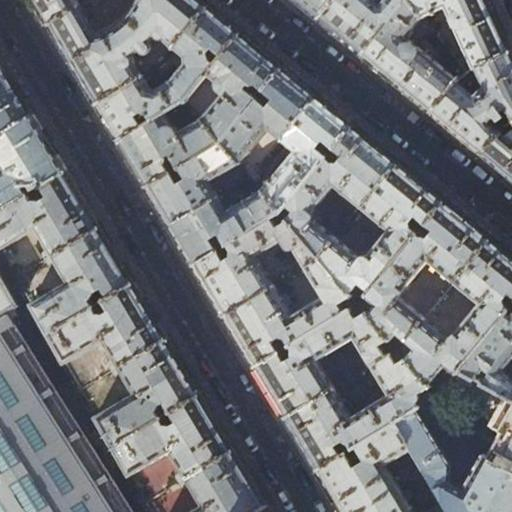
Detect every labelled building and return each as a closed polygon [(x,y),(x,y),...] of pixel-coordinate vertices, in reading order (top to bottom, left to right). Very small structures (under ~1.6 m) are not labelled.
[(34,0),(49,24),(80,5),(89,0),(34,0)] [(202,0),(138,0),(139,0),(136,6),(128,16),(123,20),(118,24),(139,51),(141,53),(143,54),(144,54),(147,55),(151,54),(154,51),(155,50),(155,48),(156,46),(155,42),(155,40),(160,37),(162,39),(160,44),(166,47),(169,42),(175,46),(209,5),(202,0)] [(296,0),(319,19),(335,0),(296,0)] [(335,0),(319,19),(339,35),(363,54),(408,0),(382,0),(380,3),(376,0),(335,0)] [(431,28),(409,0),(408,0),(363,54),(393,80),(432,112),(458,81),(465,72),(456,60),(446,68),(417,45),(431,28)] [(409,0),(431,28),(456,60),(465,72),(476,67),(511,51),(491,6),(487,0),(409,0)] [(98,35),(80,5),(49,24),(71,61),(97,104),(143,75),(137,64),(142,63),(141,57),(135,57),(134,55),(139,51),(118,24),(109,30),(105,32),(98,35)] [(223,17),(209,5),(175,46),(186,55),(187,62),(171,81),(187,100),(209,73),(217,63),(210,57),(210,51),(214,47),(223,56),(242,32),(223,17)] [(256,44),(242,32),(223,56),(217,63),(209,73),(217,79),(218,85),(219,88),(221,91),(223,93),(203,118),(223,141),(258,97),(247,87),(253,80),(265,89),(283,67),(256,44)] [(511,51),(476,67),(485,86),(474,95),(458,81),(432,112),(451,127),(482,153),(501,132),(493,125),(491,120),(498,114),(501,119),(500,120),(506,127),(511,123),(511,51)] [(0,59),(0,134),(34,115),(17,87),(0,59)] [(283,67),(265,89),(274,98),(268,105),(258,97),(223,141),(241,163),(269,128),(282,138),(318,95),(303,83),(283,67)] [(151,70),(143,75),(97,104),(107,121),(119,140),(166,113),(187,100),(171,81),(157,90),(150,87),(146,80),(154,75),(151,70)] [(333,108),(318,95),(282,138),(295,150),(264,189),(264,190),(282,211),(288,204),(327,156),(328,155),(319,147),(325,140),(334,148),(354,125),(333,108)] [(172,124),(166,113),(119,140),(130,159),(147,186),(223,141),(203,118),(180,133),(176,126),(172,124)] [(51,143),(34,115),(0,135),(0,211),(29,194),(25,189),(31,180),(37,177),(43,186),(67,171),(51,143)] [(511,123),(506,127),(501,132),(482,153),(509,175),(511,177),(511,123)] [(313,212),(335,185),(363,207),(400,163),(376,143),(354,125),(334,148),(343,156),(339,161),(337,160),(336,160),(334,161),(327,156),(288,204),(296,211),(289,219),(322,257),(338,238),(316,220),(316,218),(316,216),(315,214),(313,212)] [(210,181),(241,163),(223,141),(147,186),(158,205),(170,225),(219,197),(210,181)] [(421,181),(400,163),(363,207),(389,229),(368,255),(365,254),(363,254),(361,255),(360,256),(338,238),(322,257),(351,292),(360,281),(371,290),(418,233),(419,231),(414,227),(415,224),(415,223),(414,220),(413,219),(416,215),(426,223),(445,200),(421,181)] [(252,176),(256,172),(251,166),(247,169),(252,176)] [(67,171),(43,186),(49,196),(41,201),(33,201),(29,194),(0,211),(0,249),(1,251),(2,250),(37,230),(49,250),(44,253),(43,256),(45,260),(101,227),(84,199),(67,171)] [(261,177),(256,172),(252,176),(256,181),(261,177)] [(273,217),(282,211),(264,190),(228,212),(219,197),(170,225),(181,244),(193,264),(219,249),(212,238),(221,233),(227,244),(229,244),(273,217)] [(468,219),(445,200),(426,223),(434,230),(426,239),(418,233),(371,290),(368,295),(378,304),(370,314),(392,340),(393,341),(400,333),(408,340),(426,317),(430,313),(418,302),(414,307),(402,297),(405,289),(429,260),(455,282),(491,238),(468,219)] [(288,248),(289,248),(291,249),(292,249),(295,249),(306,267),(322,257),(289,219),(279,225),(273,217),(229,244),(235,254),(225,259),(219,249),(193,264),(209,290),(224,316),(275,286),(268,273),(273,271),(270,266),(264,268),(257,256),(283,241),(285,244),(288,248)] [(101,227),(45,260),(48,264),(51,265),(56,261),(68,281),(33,303),(31,303),(49,334),(96,305),(92,299),(95,293),(105,288),(110,297),(134,282),(119,256),(101,227)] [(445,387),(460,370),(510,308),(502,302),(510,292),(511,293),(511,255),(509,253),(491,238),(455,282),(480,303),(455,334),(450,337),(426,317),(408,340),(417,348),(408,360),(431,386),(439,395),(445,387)] [(0,317),(26,301),(0,256),(0,317)] [(324,297),(293,316),(290,310),(295,307),(287,293),(281,296),(275,286),(224,316),(239,340),(255,366),(347,312),(341,302),(353,295),(351,292),(322,257),(306,267),(324,297)] [(134,282),(110,297),(105,300),(109,306),(105,309),(104,313),(99,312),(96,305),(49,334),(65,362),(103,340),(116,361),(110,364),(110,367),(112,371),(168,338),(151,310),(134,282)] [(146,511),(143,505),(110,448),(78,391),(26,301),(0,317),(0,511),(146,511)] [(511,305),(510,308),(460,370),(511,397),(511,305)] [(356,338),(373,366),(388,357),(383,346),(392,340),(370,314),(368,312),(358,318),(352,308),(347,312),(255,366),(266,385),(286,417),(336,389),(319,361),(356,338)] [(168,338),(112,371),(115,376),(117,376),(123,373),(135,394),(96,417),(113,447),(162,417),(159,411),(161,405),(165,402),(170,412),(201,393),(184,365),(168,338)] [(393,354),(388,357),(373,366),(390,394),(353,417),(336,389),(286,417),(298,439),(317,469),(344,454),(338,444),(346,439),(348,441),(349,442),(352,443),(355,448),(359,446),(398,422),(418,409),(422,406),(419,400),(420,399),(421,397),(421,395),(420,392),(431,386),(408,360),(407,358),(399,363),(393,354)] [(511,397),(460,370),(445,387),(450,389),(449,390),(496,414),(490,425),(500,431),(487,456),(511,469),(511,397)] [(218,422),(201,393),(170,412),(177,422),(172,425),(165,423),(162,417),(113,447),(130,477),(170,453),(182,473),(177,476),(177,479),(179,483),(234,449),(218,422)] [(451,464),(418,409),(398,422),(414,449),(443,498),(446,503),(450,511),(511,511),(511,469),(487,456),(482,454),(464,489),(450,481),(451,464)] [(414,449),(398,422),(359,446),(367,460),(356,467),(348,452),(344,454),(317,469),(340,509),(342,511),(423,511),(422,510),(418,511),(414,511),(411,505),(416,502),(411,492),(405,496),(387,465),(414,449)] [(234,449),(179,483),(182,487),(184,488),(189,485),(202,505),(189,511),(256,511),(263,508),(268,505),(252,477),(234,449)] [(446,503),(443,498),(435,502),(438,507),(446,503)] [(450,511),(446,503),(438,507),(430,511),(450,511)]
